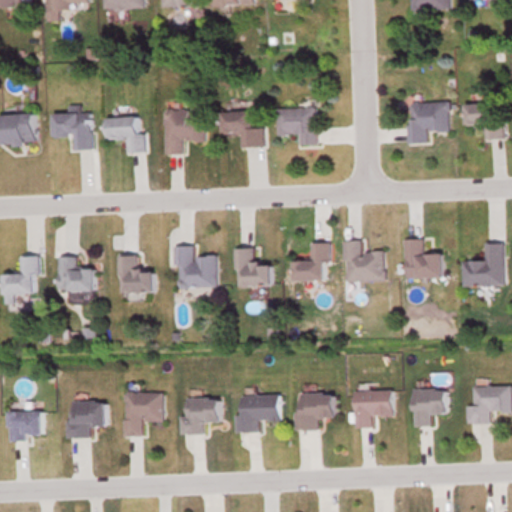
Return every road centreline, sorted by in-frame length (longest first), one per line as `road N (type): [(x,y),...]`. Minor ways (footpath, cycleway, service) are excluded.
road 1 (residential): [(511,460),(0,488)]
road 2 (residential): [(0,204),(511,189)]
road 3 (residential): [(374,193),(361,0)]
